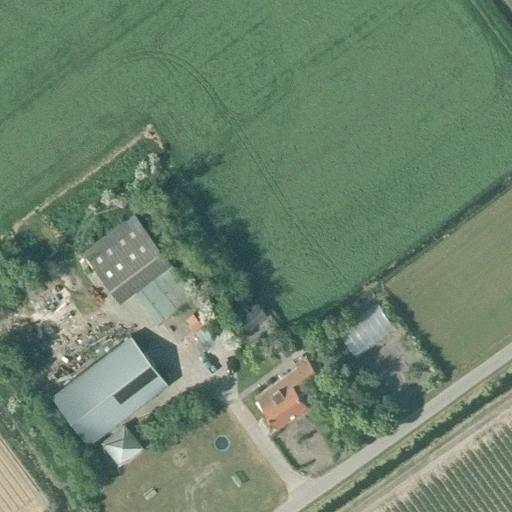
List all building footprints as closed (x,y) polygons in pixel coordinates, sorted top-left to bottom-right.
[(82,252),(89,260),(119,301),(133,291),(158,324),(195,295),(134,214),(82,252)] [(267,312),(256,295),(234,311),(245,327),(267,312)] [(192,312),(185,318),(194,330),(201,324),(192,312)] [(210,350),(226,338),(211,319),(196,331),(210,350)] [(166,381),(130,333),(50,392),(86,441),(166,381)] [(296,366),(256,395),(278,426),(310,403),(301,389),(321,375),(306,354),(294,363),(296,366)]
